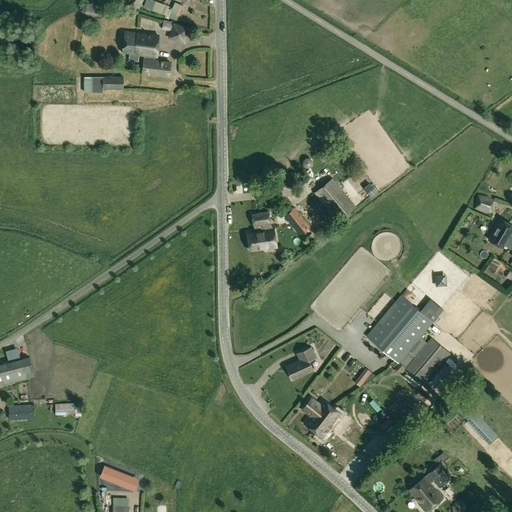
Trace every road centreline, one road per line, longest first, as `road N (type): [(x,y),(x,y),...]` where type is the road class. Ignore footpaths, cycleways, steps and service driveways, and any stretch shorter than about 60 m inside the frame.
road 1 (tertiary): [(366,511),(254,412),(235,385),(225,357),(223,194)]
road 2 (unclassified): [(511,141),(282,0)]
road 3 (unclassified): [(0,343),(223,194)]
road 4 (tertiary): [(223,194),(220,0)]
